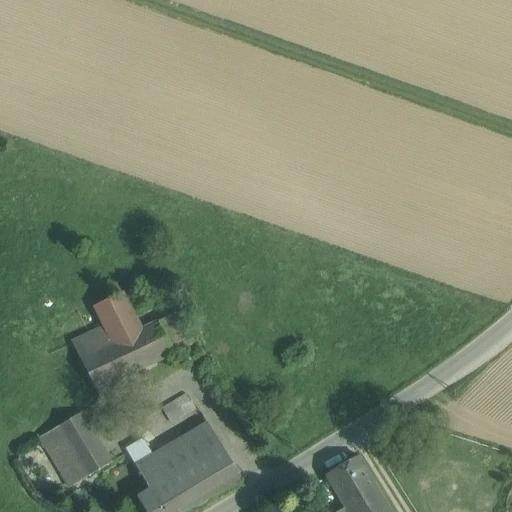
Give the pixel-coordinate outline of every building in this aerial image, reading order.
[(122,293),(93,307),(103,328),(71,343),(105,411),(130,399),(121,380),(136,373),(175,354),(158,322),(141,331),(122,293)] [(191,346),(174,314),(158,322),(175,354),(191,346)] [(136,373),(121,380),(130,399),(145,391),(136,373)] [(187,393),(160,406),(168,423),(195,410),(187,393)] [(111,463),(81,413),(57,428),(87,478),(111,463)] [(240,481),(206,423),(150,457),(167,487),(179,480),(195,508),(240,481)] [(87,478),(57,428),(40,438),(69,489),(87,478)] [(167,487),(150,457),(135,466),(149,490),(136,498),(144,511),(187,511),(195,508),(179,480),(167,487)] [(358,457),(325,477),(341,505),(359,494),(366,505),(381,496),(358,457)] [(390,511),(381,496),(366,505),(359,494),(341,505),(345,510),(341,511),(390,511)]
